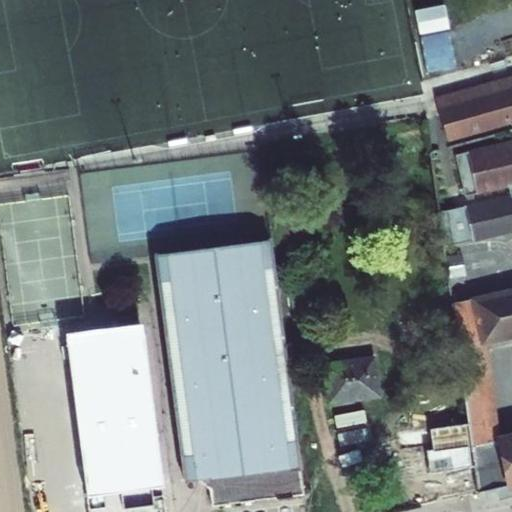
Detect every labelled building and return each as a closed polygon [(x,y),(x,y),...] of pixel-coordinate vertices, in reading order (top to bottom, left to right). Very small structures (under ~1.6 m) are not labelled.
[(511,76),(434,99),(447,142),(511,122),(511,76)] [(511,138),(464,150),(476,189),(511,180),(511,138)] [(511,194),(447,203),(452,240),(511,232),(511,194)] [(273,227),(156,241),(183,474),(196,475),(210,486),(211,500),(304,489),(273,227)] [(511,285),(452,299),(479,490),(511,482),(511,285)] [(166,511),(144,323),(67,331),(88,511),(166,511)] [(378,355),(327,359),(330,396),(381,392),(378,355)]
